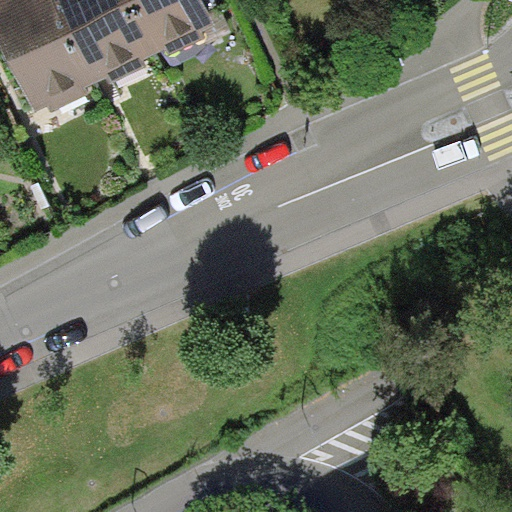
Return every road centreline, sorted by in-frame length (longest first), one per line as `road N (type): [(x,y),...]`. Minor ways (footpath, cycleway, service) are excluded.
road 1 (residential): [(511,94),(321,175),(0,332)]
road 2 (residential): [(359,511),(282,484),(224,484),(177,511)]
